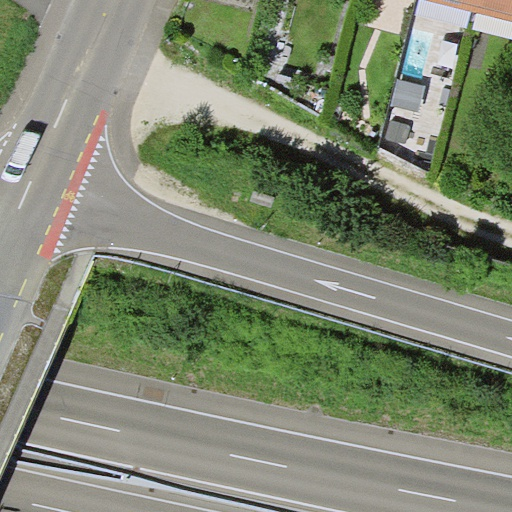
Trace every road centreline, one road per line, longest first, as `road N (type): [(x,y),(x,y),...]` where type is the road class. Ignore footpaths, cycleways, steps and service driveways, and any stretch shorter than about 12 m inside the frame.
road 1 (motorway): [(511,510),(0,402)]
road 2 (motorway): [(511,338),(27,191)]
road 3 (track): [(99,37),(456,219),(511,231)]
road 4 (tertiary): [(99,37),(27,191)]
